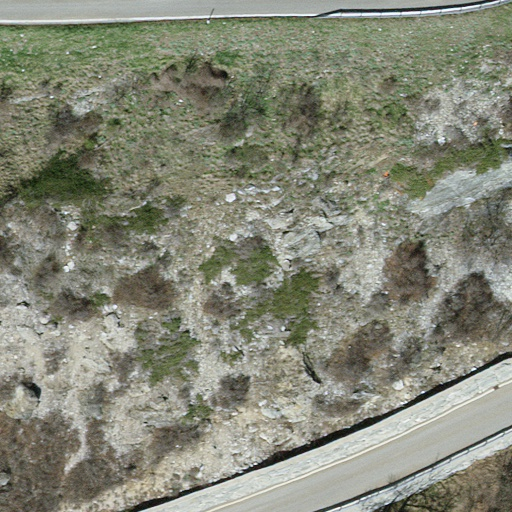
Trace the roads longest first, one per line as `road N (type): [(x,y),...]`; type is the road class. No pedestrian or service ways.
road 1 (tertiary): [(261,511),(511,406)]
road 2 (tertiary): [(132,0),(0,2)]
